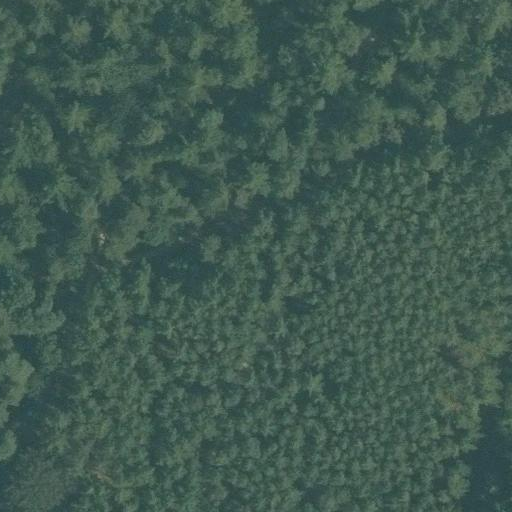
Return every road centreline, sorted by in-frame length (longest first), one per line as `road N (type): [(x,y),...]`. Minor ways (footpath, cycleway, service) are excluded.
road 1 (track): [(0,282),(62,280),(128,261),(511,102)]
road 2 (track): [(203,511),(205,477),(245,360),(290,281),(326,175)]
road 3 (track): [(381,0),(326,175)]
